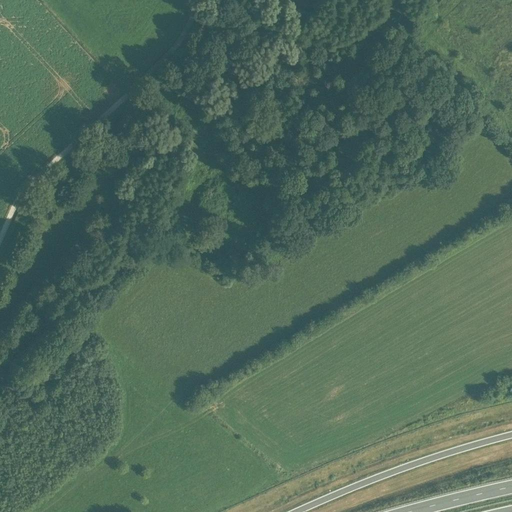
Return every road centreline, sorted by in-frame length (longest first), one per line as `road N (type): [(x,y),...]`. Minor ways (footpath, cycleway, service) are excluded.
road 1 (trunk): [(511,435),(296,511)]
road 2 (track): [(0,374),(89,477)]
